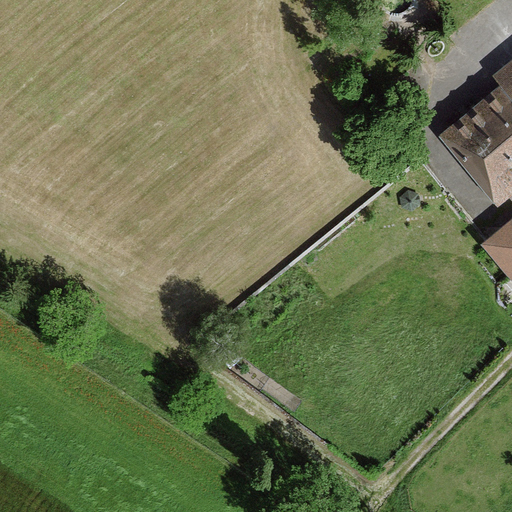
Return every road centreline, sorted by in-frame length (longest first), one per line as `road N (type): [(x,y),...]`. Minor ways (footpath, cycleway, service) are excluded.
road 1 (track): [(372,503),(102,312),(0,250)]
road 2 (track): [(326,511),(0,291)]
road 3 (track): [(366,511),(511,359)]
